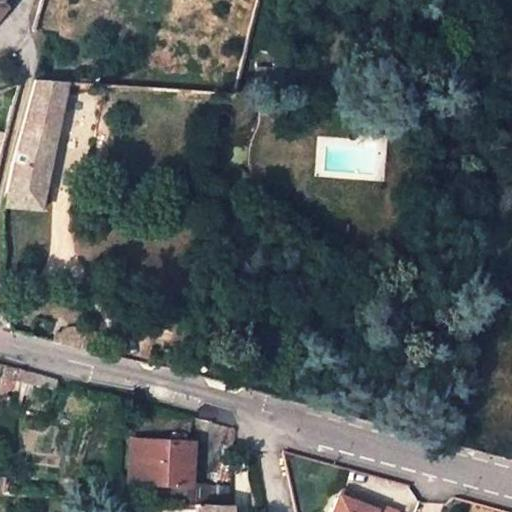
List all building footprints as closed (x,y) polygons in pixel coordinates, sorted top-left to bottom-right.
[(27,107),(14,158),(2,208),(39,213),(67,81),(35,78),(27,107)] [(54,389),(57,379),(19,369),(16,379),(54,389)] [(126,482),(136,483),(137,440),(126,439),(126,482)] [(137,440),(136,483),(185,485),(187,442),(137,440)] [(370,511),(336,496),(329,511),(388,511),(372,505),(370,511)]
